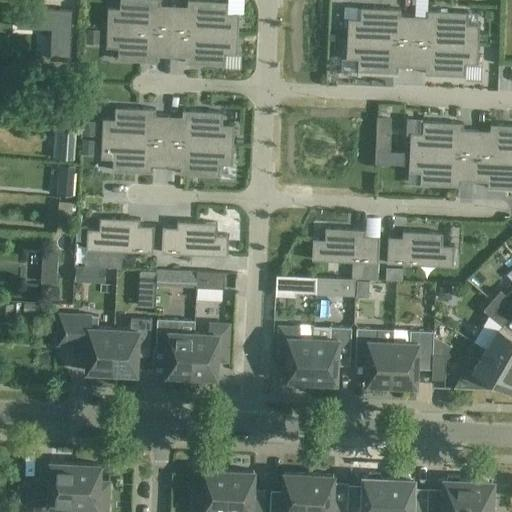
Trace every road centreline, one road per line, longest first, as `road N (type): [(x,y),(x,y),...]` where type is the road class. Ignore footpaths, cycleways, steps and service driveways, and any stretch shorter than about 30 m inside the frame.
road 1 (residential): [(511,436),(248,425)]
road 2 (residential): [(262,88),(511,98)]
road 3 (residential): [(259,200),(505,211)]
road 4 (residential): [(259,200),(248,425)]
road 5 (residential): [(161,422),(0,412)]
road 6 (residential): [(134,195),(259,200)]
road 7 (residential): [(138,83),(262,88)]
